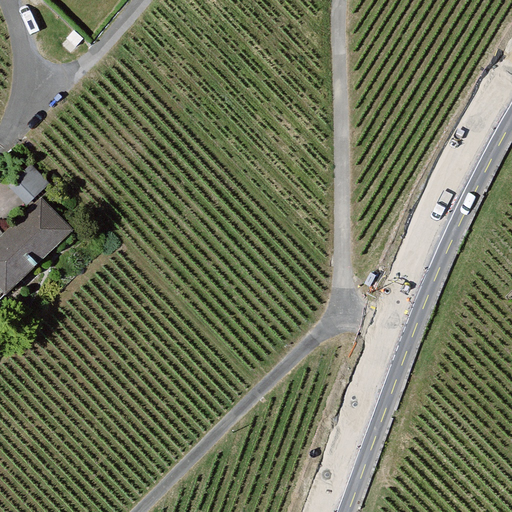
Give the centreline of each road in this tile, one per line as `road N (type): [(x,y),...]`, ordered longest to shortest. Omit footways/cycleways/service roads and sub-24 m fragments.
road 1 (secondary): [(511,103),(427,271),(338,511)]
road 2 (track): [(138,511),(332,323),(351,316),(400,339)]
road 3 (track): [(340,0),(351,316)]
road 4 (track): [(0,145),(27,116),(35,89),(79,70),(142,0)]
